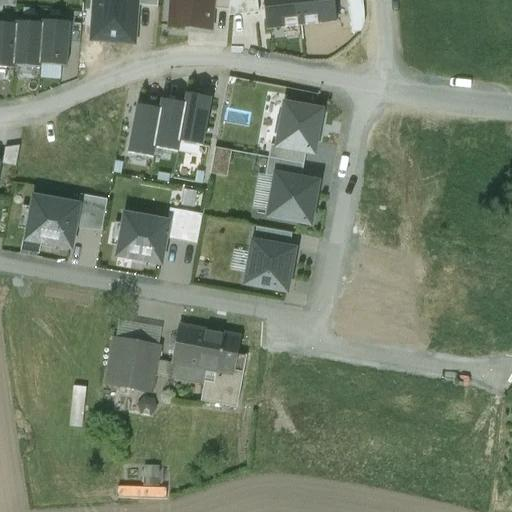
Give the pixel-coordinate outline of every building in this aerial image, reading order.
[(136,0),(95,0),(93,39),(133,42),(136,6),(136,0)] [(210,29),(212,10),(212,0),(172,0),(171,27),(210,29)] [(212,0),(212,10),(230,11),(230,0),(212,0)] [(257,0),(230,0),(230,11),(229,16),(259,12),(257,0)] [(264,0),(268,29),(301,25),(298,0),(264,0)] [(298,0),(301,25),(335,21),(333,0),(298,0)] [(40,65),(41,65),(67,67),(70,24),(42,21),(42,25),(43,25),(40,65)] [(13,66),(15,66),(40,68),(41,65),(40,65),(43,25),(42,25),(16,22),(15,26),(17,26),(13,66)] [(0,68),(14,69),(15,66),(13,66),(17,26),(15,26),(0,24),(0,68)] [(186,95),(184,105),(186,105),(179,143),(180,143),(203,147),(212,100),(186,95)] [(162,101),(160,110),(161,111),(154,148),(155,149),(178,153),(180,143),(179,143),(186,105),(184,105),(162,101)] [(160,110),(137,106),(128,154),(153,159),(155,149),(154,148),(161,111),(160,110)] [(280,136),(278,146),(278,147),(306,152),(313,153),(320,112),(285,106),(283,117),(279,116),(276,135),(280,136)] [(278,147),(278,146),(271,145),(268,158),(304,165),(306,152),(278,147)] [(211,174),(227,178),(231,152),(215,149),(211,174)] [(304,165),(268,158),(265,176),(277,178),(277,177),(301,182),(304,165)] [(277,177),(277,178),(270,216),(309,224),(312,209),(313,209),(315,199),(314,199),(316,184),(301,182),(277,177)] [(107,200),(80,195),(78,205),(106,210),(107,200)] [(78,207),(35,199),(27,240),(41,243),(41,247),(55,250),(56,246),(70,248),(74,229),(78,207)] [(106,210),(78,205),(78,207),(74,229),(101,232),(106,210)] [(170,223),(167,239),(197,244),(203,216),(170,209),(168,222),(170,223)] [(124,214),(116,258),(161,266),(167,239),(170,223),(168,222),(124,214)] [(256,228),(254,244),(289,250),(292,235),(256,228)] [(289,250),(254,244),(246,284),(286,292),(288,278),(290,279),(293,265),(291,265),(293,251),(289,250)] [(240,338),(179,326),(172,364),(216,372),(233,375),(237,355),(240,338)] [(158,348),(115,341),(107,384),(151,392),(158,348)] [(233,375),(216,372),(214,384),(204,382),(201,402),(236,409),(246,356),(237,355),(233,375)]
